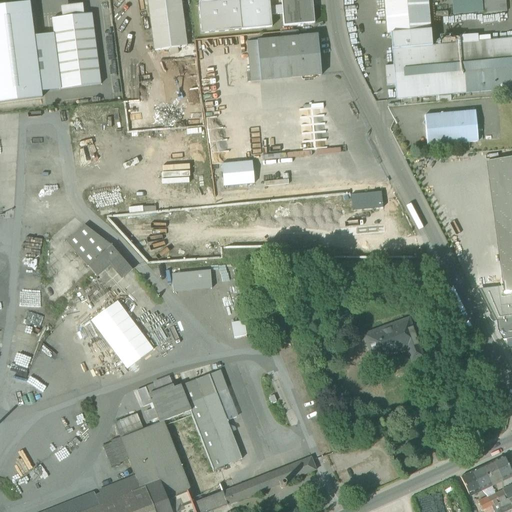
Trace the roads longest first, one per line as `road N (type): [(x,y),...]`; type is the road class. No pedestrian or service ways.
road 1 (residential): [(511,387),(361,97),(338,41),(333,0)]
road 2 (residential): [(361,511),(511,441)]
